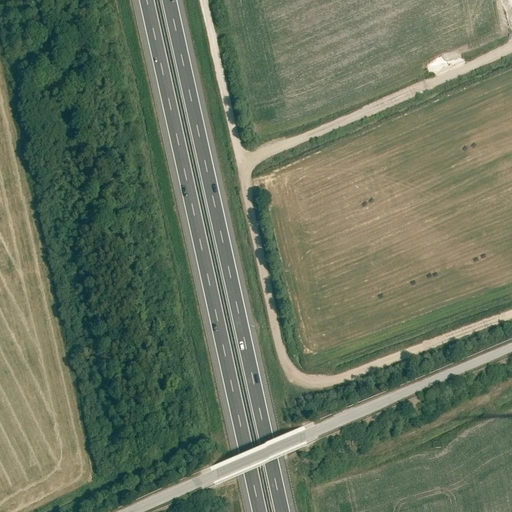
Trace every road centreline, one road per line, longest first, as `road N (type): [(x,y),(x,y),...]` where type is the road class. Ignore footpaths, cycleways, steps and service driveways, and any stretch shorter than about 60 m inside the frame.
road 1 (track): [(511,311),(337,378),(310,381),(290,367),(207,0)]
road 2 (motorway): [(281,511),(168,0)]
road 3 (motorway): [(145,0),(258,511)]
road 4 (unclassified): [(511,351),(140,511)]
road 5 (track): [(243,163),(511,47)]
